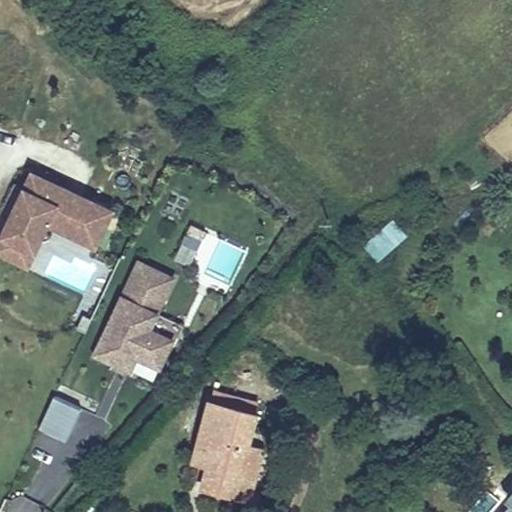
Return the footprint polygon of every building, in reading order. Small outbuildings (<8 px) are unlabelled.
[(97,237),(114,201),(33,162),(0,232),(0,247),(28,261),(49,215),(97,237)] [(392,215),(361,244),(377,261),(408,233),(392,215)] [(192,263),(207,229),(192,222),(176,256),(192,263)] [(177,271),(138,254),(96,348),(131,364),(137,352),(161,362),(175,330),(154,321),(177,271)] [(39,428),(68,439),(81,405),(52,394),(39,428)] [(203,411),(189,464),(203,466),(200,477),(194,493),(241,506),(251,465),(238,462),(240,453),(248,423),(203,411)] [(238,462),(251,465),(253,456),(240,453),(238,462)] [(203,466),(189,464),(187,473),(200,477),(203,466)]
